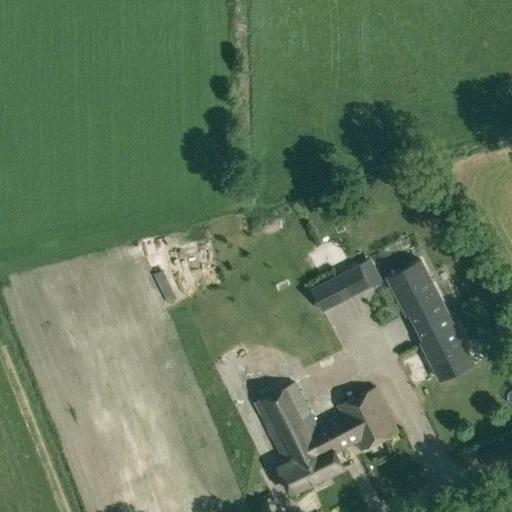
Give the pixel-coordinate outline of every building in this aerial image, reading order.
[(463,287),(453,270),(448,273),(437,255),(430,259),(451,294),(463,287)] [(203,263),(205,277),(219,274),(217,260),(203,263)] [(410,313),(440,297),(420,260),(387,277),(406,314),(410,313)] [(358,292),(369,286),(358,265),(347,271),(358,292)] [(176,271),(163,272),(165,300),(179,299),(176,271)] [(334,304),(323,283),(311,289),(322,310),(334,304)] [(511,306),(497,314),(509,337),(511,335),(511,306)] [(454,326),(424,341),(421,343),(440,380),(473,363),(454,326)] [(225,370),(227,382),(248,379),(246,366),(225,370)] [(279,467),(292,492),(343,466),(335,451),(356,441),(360,450),(398,431),(375,386),(337,405),(341,413),(317,426),(294,383),(255,403),(284,460),(278,463),(280,467),(279,467)]
